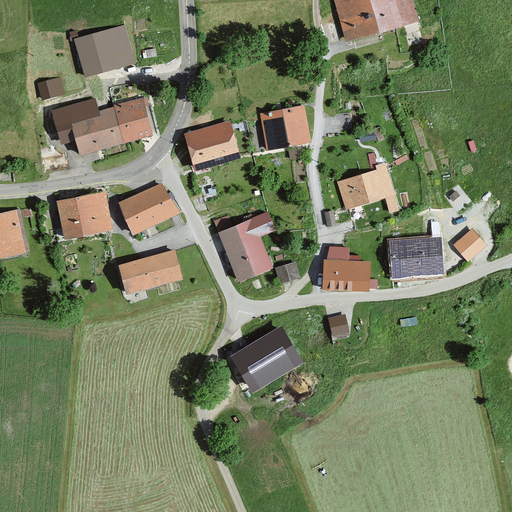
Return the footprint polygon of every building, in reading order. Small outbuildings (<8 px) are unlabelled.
[(336,0),(347,37),(352,36),(357,35),(357,37),(379,31),(396,27),(418,21),(412,0),(336,0)] [(78,39),(76,40),(86,76),(134,62),(124,26),(78,39)] [(76,40),(78,39),(76,32),(69,34),(71,41),(76,40)] [(59,79),(40,84),(43,98),(63,93),(59,79)] [(114,107),(115,108),(124,142),(148,136),(149,138),(150,137),(152,137),(151,135),(153,134),(145,106),(148,105),(147,102),(146,98),(114,107)] [(95,100),(53,112),(61,142),(73,139),(74,144),(78,143),(81,154),(100,149),(124,142),(115,108),(98,113),(95,100)] [(263,114),(269,149),(301,143),(309,141),(303,106),(263,114)] [(228,124),(187,135),(192,151),(197,167),(238,156),(228,124)] [(375,131),(360,133),(361,140),(376,138),(375,131)] [(299,148),(288,150),(290,159),(300,157),(299,148)] [(390,212),(398,209),(394,194),(392,194),(384,164),(376,166),(374,153),(368,154),(371,172),(340,183),(347,209),(385,197),(390,212)] [(121,204),(133,232),(146,225),(170,214),(178,210),(171,200),(175,198),(171,192),(168,194),(162,185),(121,204)] [(102,192),(59,201),(62,216),(66,238),(110,229),(102,192)] [(18,211),(20,218),(32,216),(31,209),(18,211)] [(18,211),(0,215),(0,256),(28,249),(20,218),(18,211)] [(335,225),(332,212),(325,213),(328,226),(335,225)] [(228,217),(216,222),(228,252),(226,253),(224,253),(228,262),(231,261),(239,280),(271,267),(259,236),(274,230),(267,214),(251,220),(249,216),(242,218),(244,223),(232,227),(228,217)] [(433,238),(390,242),(393,276),(442,272),(438,223),(432,224),(433,238)] [(473,231),(456,246),(468,259),(484,244),(473,231)] [(329,248),(326,261),(324,286),(347,287),(368,288),(368,286),(376,287),(377,279),(368,279),(368,263),(348,262),(349,249),(346,248),(329,248)] [(148,259),(122,266),(129,292),(181,277),(174,251),(148,259)] [(298,277),(294,263),(277,268),(281,282),(298,277)] [(261,285),(259,279),(253,281),(255,288),(261,285)] [(345,316),(330,320),(334,334),(348,331),(345,316)] [(282,331),(235,359),(251,386),(299,357),(282,331)]
